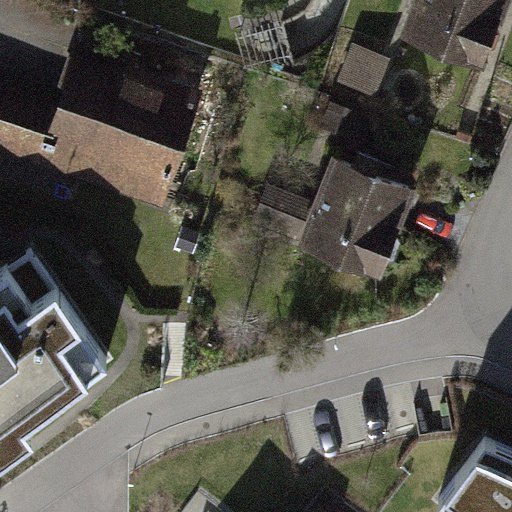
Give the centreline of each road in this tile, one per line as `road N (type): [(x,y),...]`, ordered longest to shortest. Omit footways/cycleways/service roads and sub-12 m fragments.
road 1 (residential): [(44,486),(137,425),(496,322)]
road 2 (residential): [(496,322),(485,276),(511,207)]
